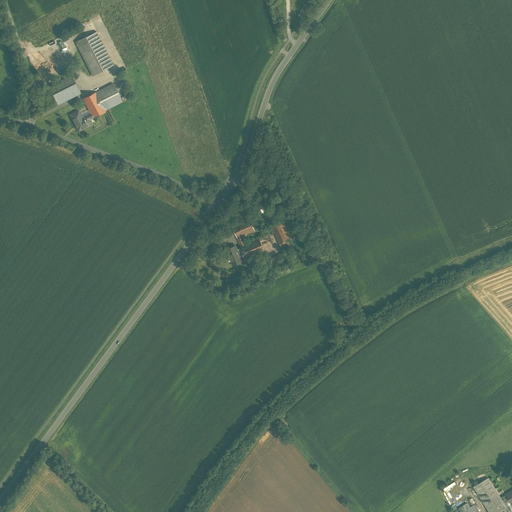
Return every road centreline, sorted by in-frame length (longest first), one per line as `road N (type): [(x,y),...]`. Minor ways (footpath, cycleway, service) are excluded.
road 1 (tertiary): [(215,209),(0,501)]
road 2 (tertiary): [(329,0),(270,86),(247,157),(215,209)]
road 3 (unclassified): [(26,126),(148,171),(215,209)]
road 4 (unclassified): [(6,0),(33,90),(26,126)]
